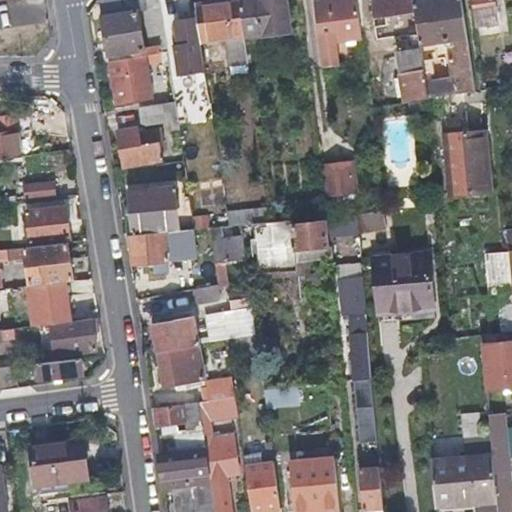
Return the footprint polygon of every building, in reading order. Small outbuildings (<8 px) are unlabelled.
[(143,8),(158,5),(157,0),(106,0),(99,2),(102,16),(118,13),(135,9),(143,8)] [(244,40),(238,0),(237,0),(197,6),(203,43),(224,40),(229,68),(248,66),(244,40)] [(283,0),(238,0),(244,40),(288,34),(283,0)] [(313,0),(315,15),(318,31),(322,60),(339,58),(336,41),(360,38),(354,0),(313,0)] [(395,34),(416,31),(412,3),(411,0),(367,0),(370,16),(392,14),(395,34)] [(430,0),(412,3),(416,31),(417,42),(437,40),(465,36),(459,0),(430,0)] [(496,21),(493,0),(471,0),(475,25),(496,21)] [(143,8),(150,49),(165,47),(158,5),(143,8)] [(135,9),(118,13),(102,16),(109,56),(142,50),(135,9)] [(175,45),(180,79),(205,75),(196,17),(174,21),(178,44),(175,45)] [(453,91),(453,93),(473,90),(465,36),(437,40),(438,46),(446,44),(450,74),(453,91)] [(418,46),(409,47),(401,49),(404,69),(397,70),(401,102),(425,98),(425,95),(420,59),(418,46)] [(109,56),(110,61),(146,57),(148,56),(162,54),(166,54),(165,47),(150,49),(142,50),(109,56)] [(162,54),(148,56),(149,63),(163,61),(162,54)] [(146,57),(110,61),(117,104),(152,98),(146,57)] [(420,59),(425,95),(453,91),(450,74),(431,77),(429,57),(420,59)] [(141,109),(142,116),(143,123),(166,120),(167,131),(178,129),(175,105),(141,109)] [(490,190),(487,160),(484,130),(442,134),(447,194),(490,190)] [(1,133),(2,136),(2,139),(0,139),(0,159),(19,157),(16,131),(1,133)] [(166,154),(164,146),(163,139),(141,142),(140,139),(119,142),(124,170),(160,164),(158,154),(166,154)] [(352,159),(322,163),(323,170),(326,195),(356,191),(352,159)] [(23,184),(25,202),(57,198),(55,180),(23,184)] [(130,192),(134,234),(178,230),(175,189),(130,192)] [(356,191),(326,195),(327,202),(357,199),(356,191)] [(26,211),(30,242),(68,237),(65,207),(26,211)] [(354,212),(356,229),(384,226),(382,210),(354,212)] [(329,215),(331,236),(356,233),(356,229),(354,212),(329,215)] [(293,225),(294,235),(296,246),(325,243),(322,222),(293,225)] [(245,256),(243,240),(241,224),(212,227),(216,260),(245,256)] [(133,234),(134,249),(135,265),(157,263),(167,261),(192,258),(191,228),(178,230),(134,234),(133,234)] [(296,258),(333,254),(332,242),(325,243),(296,246),(296,258)] [(24,249),(29,289),(61,284),(71,283),(66,244),(24,249)] [(492,294),(511,291),(511,279),(510,252),(488,255),(492,294)] [(168,274),(167,261),(157,263),(158,274),(168,274)] [(433,319),(431,292),(428,264),(372,269),(377,323),(433,319)] [(347,312),(353,379),(370,377),(360,276),(341,278),(344,313),(347,312)] [(221,296),(219,282),(194,288),(197,301),(221,296)] [(61,284),(29,289),(23,289),(28,325),(47,323),(50,323),(49,320),(66,318),(61,284)] [(210,320),(213,342),(256,334),(253,309),(228,312),(210,320)] [(176,320),(176,317),(175,314),(155,317),(160,351),(201,344),(197,317),(176,320)] [(88,318),(50,323),(47,323),(52,355),(92,349),(88,318)] [(13,341),(11,327),(0,329),(0,328),(0,366),(6,366),(3,343),(13,341)] [(201,344),(160,351),(165,386),(207,380),(201,344)] [(511,389),(511,344),(483,347),(488,392),(511,389)] [(32,373),(36,372),(39,372),(40,379),(80,374),(79,357),(30,363),(32,373)] [(0,366),(0,390),(18,388),(14,365),(6,366),(0,366)] [(454,374),(456,403),(472,402),(470,372),(454,374)] [(370,377),(353,379),(355,407),(358,406),(361,436),(376,435),(370,377)] [(297,407),(296,384),(263,386),(264,408),(297,407)] [(233,398),(199,402),(202,420),(215,418),(215,412),(234,409),(233,398)] [(199,402),(177,405),(155,408),(157,427),(162,426),(202,421),(202,420),(199,402)] [(478,412),(459,414),(461,438),(480,437),(478,412)] [(490,418),(493,456),(497,511),(511,511),(508,471),(510,471),(506,416),(490,418)] [(177,433),(180,454),(207,451),(206,445),(202,421),(162,426),(163,435),(177,433)] [(79,440),(53,444),(27,449),(34,492),(86,483),(79,440)] [(233,441),(206,445),(207,451),(211,483),(215,511),(232,511),(227,476),(238,475),(233,441)] [(180,454),(158,457),(162,486),(165,488),(175,486),(175,487),(177,487),(211,483),(207,451),(180,454)] [(497,511),(493,456),(431,462),(434,505),(475,503),(475,511),(497,511)] [(333,459),(311,461),(288,463),(293,511),(301,511),(337,509),(333,459)] [(279,511),(276,489),(273,462),(245,466),(250,511),(279,511)] [(379,464),(370,465),(361,466),(365,506),(383,505),(379,464)] [(177,502),(178,511),(215,511),(211,483),(177,487),(180,502),(177,502)] [(104,511),(102,495),(47,504),(47,511),(104,511)]
